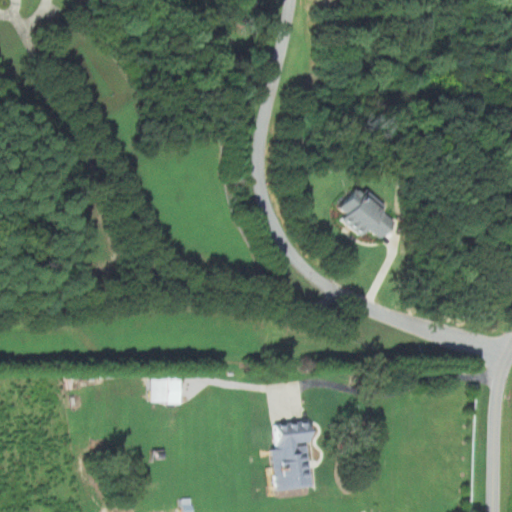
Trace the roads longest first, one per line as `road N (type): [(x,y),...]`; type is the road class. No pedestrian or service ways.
road 1 (residential): [(507,357),(375,309),(328,285),(286,245),(262,189),(260,153),(290,0)]
road 2 (residential): [(494,511),(498,404),(511,348)]
